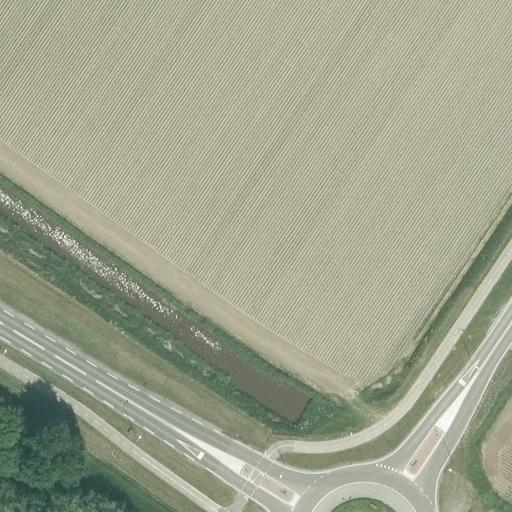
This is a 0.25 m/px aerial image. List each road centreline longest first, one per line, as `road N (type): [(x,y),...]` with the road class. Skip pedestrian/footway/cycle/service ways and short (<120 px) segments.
road 1 (primary): [(0,325),(172,429)]
road 2 (primary): [(320,489),(192,429),(172,429)]
road 3 (primary): [(420,504),(476,391),(477,373)]
road 4 (primary): [(477,373),(376,475)]
road 5 (primary): [(172,429),(281,511)]
